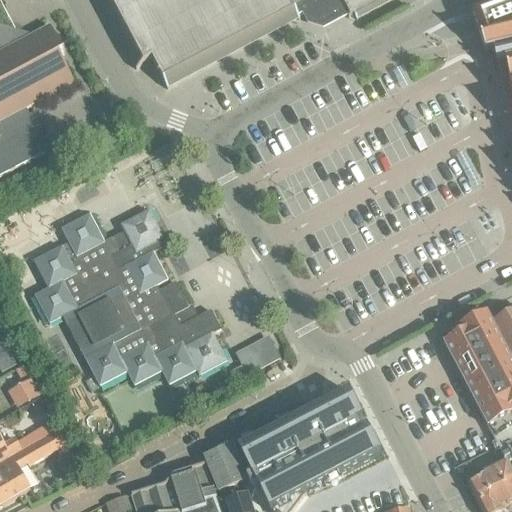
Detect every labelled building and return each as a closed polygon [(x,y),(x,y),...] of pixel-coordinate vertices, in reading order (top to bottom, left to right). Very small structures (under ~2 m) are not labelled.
[(0,0),(0,179),(48,154),(38,134),(35,129),(39,128),(44,128),(44,127),(40,127),(33,115),(29,118),(25,111),(32,108),(49,98),(73,86),(74,86),(62,63),(59,59),(64,56),(50,29),(33,38),(0,28),(0,0)] [(316,6),(312,0),(97,0),(136,71),(152,63),(167,92),(300,20),(298,16),(308,11),(316,6)] [(312,0),(316,6),(309,11),(312,16),(325,20),(344,10),(348,18),(354,15),(356,20),(394,0),(312,0)] [(511,0),(471,16),(472,18),(473,18),(477,26),(480,34),(478,34),(479,38),(481,38),(483,45),(485,49),(484,50),(485,53),(492,52),(496,69),(505,67),(511,96),(511,0)] [(35,299),(49,326),(62,320),(99,389),(127,376),(134,389),(161,375),(169,389),(196,374),(199,379),(222,367),(207,339),(215,335),(205,316),(184,326),(178,316),(189,310),(176,284),(160,293),(157,288),(168,282),(153,255),(168,248),(150,212),(121,227),(125,234),(122,235),(125,239),(114,246),(111,241),(105,244),(90,217),(62,232),(69,246),(33,264),(48,292),(35,299)] [(511,314),(492,325),(511,362),(511,314)] [(511,362),(492,325),(487,316),(440,341),(488,431),(504,463),(511,478),(511,362)] [(235,356),(242,369),(231,374),(237,385),(248,380),(247,379),(279,362),(268,340),(235,356)] [(6,355),(0,357),(0,369),(2,374),(13,368),(6,355)] [(7,395),(17,412),(40,398),(31,382),(7,395)] [(243,448),(237,451),(251,477),(246,480),(251,490),(256,488),(268,511),(292,511),(305,495),(310,493),(322,486),(325,485),(337,479),(374,460),(379,457),(380,456),(366,429),(365,430),(364,430),(360,432),(355,424),(360,422),(361,422),(362,421),(348,394),(347,394),(341,397),(304,416),(292,423),(290,424),(277,430),(267,436),(255,442),(243,448)] [(21,455),(0,466),(0,469),(6,479),(0,482),(0,509),(29,493),(18,473),(27,467),(29,470),(66,448),(67,448),(58,433),(57,433),(21,455)] [(0,466),(21,455),(13,442),(3,448),(0,442),(0,466)] [(205,461),(219,494),(244,484),(230,450),(205,461)] [(467,488),(479,511),(502,511),(503,511),(511,507),(511,478),(504,463),(481,475),(484,480),(467,488)] [(171,486),(131,498),(135,511),(220,511),(204,468),(194,471),(193,472),(191,474),(189,476),(187,478),(186,478),(171,483),(171,486)] [(225,506),(227,511),(251,511),(247,498),(225,506)] [(106,506),(108,511),(124,511),(129,510),(125,499),(106,506)]
